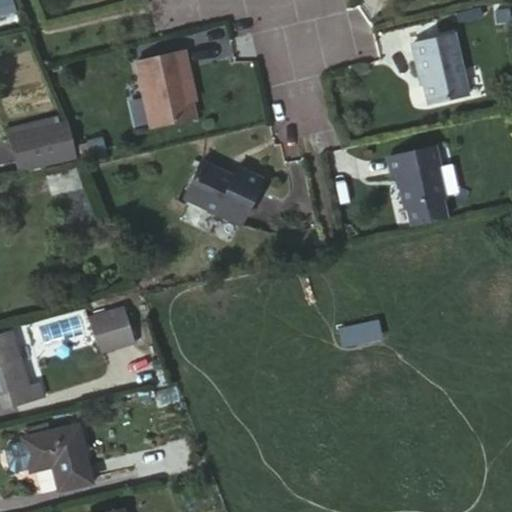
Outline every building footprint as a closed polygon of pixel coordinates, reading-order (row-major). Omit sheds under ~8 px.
[(469,98),(455,34),(411,43),(416,79),(425,77),(430,106),(469,98)] [(191,72),(186,51),(137,61),(152,131),(194,123),(185,73),(191,72)] [(21,172),(75,160),(65,124),(12,136),(21,172)] [(398,188),(403,210),(407,230),(450,220),(434,150),(384,161),(390,189),(398,188)] [(229,177),(202,161),(182,196),(238,227),(262,183),(234,169),(229,177)] [(121,307),(95,316),(107,352),(133,345),(121,307)] [(336,327),(340,345),(381,335),(377,317),(336,327)] [(26,384),(8,335),(0,337),(0,396),(4,395),(7,406),(45,394),(40,380),(26,384)] [(76,430),(19,442),(25,472),(56,467),(62,494),(89,487),(76,430)]
